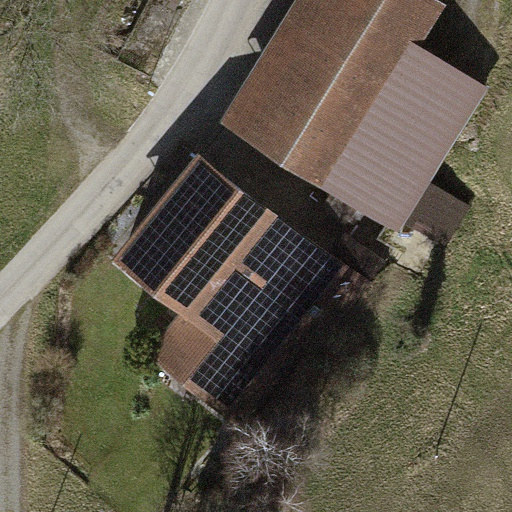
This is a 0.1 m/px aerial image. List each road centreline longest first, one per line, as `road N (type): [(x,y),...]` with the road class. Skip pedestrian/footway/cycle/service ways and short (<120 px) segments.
road 1 (residential): [(0,287),(146,134),(203,0)]
road 2 (track): [(7,511),(0,379)]
